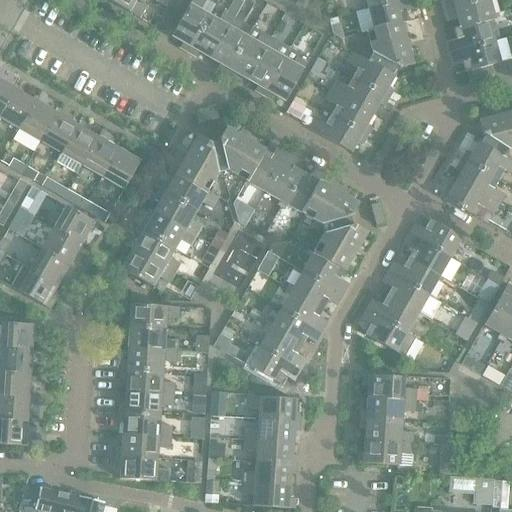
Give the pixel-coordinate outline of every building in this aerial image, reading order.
[(133,1),(134,0),(107,0),(138,17),(144,7),(133,1)] [(169,0),(165,8),(175,14),(182,0),(169,0)] [(179,47),(187,52),(207,16),(199,11),(205,1),(203,0),(191,0),(170,36),(182,43),(179,47)] [(198,52),(208,58),(232,16),(233,17),(242,1),(239,0),(233,0),(226,13),(223,11),(217,21),(207,16),(187,52),(195,57),(198,52)] [(216,69),(224,73),(251,27),(243,22),(253,4),(246,0),(242,0),(242,1),(233,17),(232,16),(208,58),(218,64),(216,69)] [(363,0),(366,9),(399,0),(363,0)] [(365,26),(366,30),(366,31),(400,22),(400,23),(408,21),(405,11),(415,8),(412,0),(399,0),(366,9),(370,25),(365,26)] [(439,0),(443,11),(480,0),(439,0)] [(492,13),(487,0),(480,0),(443,11),(446,22),(456,19),(458,27),(458,28),(493,18),(498,17),(497,12),(492,13)] [(458,28),(458,27),(452,29),(455,39),(444,42),(448,54),(493,41),(488,24),(494,22),(493,18),(458,28)] [(281,21),(274,32),(280,35),(286,25),(281,21)] [(370,52),(365,61),(382,70),(386,62),(397,68),(412,64),(406,44),(400,23),(400,22),(366,31),(366,30),(364,30),(370,52)] [(338,24),(329,26),(331,32),(332,34),(341,40),(343,39),(339,24),(338,24)] [(236,74),(245,79),(270,38),(260,32),(251,27),(224,73),(233,79),(236,74)] [(253,90),(262,95),(288,49),(280,44),(270,38),(245,79),(256,86),(253,90)] [(497,57),(493,41),(448,54),(451,65),(461,63),(464,73),(470,71),(472,78),(492,73),(490,66),(499,63),(499,62),(503,61),(502,56),(497,57)] [(298,54),(288,49),(262,95),(270,100),(273,95),(284,101),(308,60),(298,54)] [(356,69),(351,77),(387,98),(392,91),(386,88),(393,76),(382,70),(365,61),(351,52),(345,63),(356,69)] [(316,59),(313,64),(322,69),(325,63),(316,59)] [(335,81),(329,90),(372,114),(377,104),(382,107),(387,98),(351,77),(345,87),(335,81)] [(0,114),(13,91),(0,83),(0,114)] [(335,107),(330,115),(366,136),(370,128),(366,125),(372,114),(329,90),(324,101),(335,107)] [(0,114),(0,120),(18,131),(34,103),(13,91),(0,114)] [(18,131),(39,143),(56,114),(34,103),(18,131)] [(292,103),(285,114),(304,124),(308,117),(310,113),(292,103)] [(215,110),(205,113),(207,121),(217,118),(215,110)] [(511,148),(511,111),(498,115),(507,150),(508,150),(511,148)] [(197,124),(207,121),(205,113),(195,116),(197,124)] [(77,126),(56,114),(39,143),(40,143),(57,153),(61,155),(77,126)] [(361,145),(366,136),(330,115),(324,125),(313,119),(307,129),(350,153),(356,142),(361,145)] [(476,143),(476,144),(502,159),(503,157),(507,150),(498,115),(477,121),(481,135),(495,143),(492,147),(480,139),(478,143),(476,143)] [(77,175),(82,167),(98,138),(77,126),(61,155),(56,164),(77,175)] [(225,128),(217,142),(225,170),(244,180),(244,181),(262,150),(225,128)] [(206,191),(217,172),(206,139),(195,136),(174,174),(206,192),(206,191)] [(82,167),(103,179),(119,150),(98,138),(82,167)] [(511,162),(503,157),(502,159),(476,144),(470,154),(465,151),(460,160),(497,181),(502,171),(511,176),(511,162)] [(270,154),(262,150),(244,181),(244,180),(241,185),(245,187),(247,182),(263,192),(286,152),(275,145),(270,154)] [(140,162),(119,150),(103,179),(124,191),(140,162)] [(275,205),(279,207),(300,171),(292,167),(297,158),(286,152),(263,192),(278,200),(275,205)] [(23,154),(18,163),(24,166),(29,157),(23,154)] [(461,170),(455,181),(497,205),(503,195),(492,189),(497,181),(460,160),(456,167),(461,170)] [(8,167),(22,175),(25,168),(12,161),(8,167)] [(285,204),(301,214),(319,182),(320,183),(325,174),(313,167),(308,176),(300,171),(279,207),(283,209),(285,204)] [(38,176),(25,168),(22,175),(35,182),(38,176)] [(217,197),(206,191),(206,192),(174,174),(167,184),(163,182),(158,190),(194,211),(200,201),(211,207),(217,197)] [(12,190),(6,201),(13,205),(19,194),(25,184),(17,180),(12,190)] [(491,214),(497,205),(455,181),(449,191),(444,189),(439,197),(475,218),(481,208),(491,214)] [(301,214),(319,224),(350,216),(357,204),(320,183),(319,182),(301,214)] [(51,191),(64,198),(68,192),(55,185),(51,191)] [(190,219),(194,211),(158,190),(153,198),(158,201),(152,211),(195,236),(201,226),(190,219)] [(80,199),(68,192),(64,198),(76,205),(80,199)] [(26,197),(19,210),(26,214),(33,201),(26,197)] [(235,200),(233,203),(232,205),(238,224),(244,227),(253,211),(235,200)] [(13,205),(6,201),(0,211),(0,225),(1,227),(6,219),(13,205)] [(369,206),(371,216),(380,214),(377,204),(369,206)] [(63,206),(51,227),(80,243),(92,222),(63,206)] [(106,222),(110,215),(97,208),(93,215),(106,222)] [(20,226),(26,214),(19,210),(12,222),(20,226)] [(189,245),(195,236),(152,211),(146,221),(141,219),(137,227),(173,248),(178,239),(189,245)] [(382,224),(380,214),(371,216),(374,226),(382,224)] [(414,224),(408,234),(449,257),(457,243),(461,245),(463,242),(459,239),(460,238),(428,220),(423,229),(414,224)] [(322,234),(312,252),(311,253),(343,271),(365,233),(352,225),(322,234)] [(51,227),(39,249),(68,265),(80,243),(51,227)] [(168,257),(173,248),(137,227),(132,236),(136,239),(130,249),(173,274),(179,263),(168,257)] [(218,230),(209,245),(218,251),(227,235),(218,230)] [(411,250),(406,259),(443,280),(450,284),(461,264),(449,257),(408,234),(402,245),(411,250)] [(3,239),(0,243),(0,254),(3,256),(10,243),(3,239)] [(209,245),(200,261),(210,266),(218,251),(209,245)] [(57,286),(68,265),(39,249),(28,269),(28,270),(57,286)] [(168,283),(173,274),(130,249),(124,260),(120,257),(115,265),(155,288),(155,287),(153,285),(157,277),(168,283)] [(310,256),(301,271),(342,294),(348,284),(339,279),(343,271),(311,253),(312,252),(307,250),(305,254),(310,256)] [(392,262),(387,272),(428,295),(436,281),(441,284),(443,280),(406,259),(401,267),(392,262)] [(261,263),(256,271),(267,277),(272,269),(261,263)] [(45,307),(57,286),(28,270),(28,269),(21,265),(9,287),(16,290),(16,291),(45,307)] [(288,284),(286,288),(322,309),(326,301),(335,306),(342,294),(301,271),(292,286),(288,284)] [(490,271),(486,279),(487,279),(498,286),(503,278),(490,271)] [(389,288),(384,297),(421,318),(423,314),(419,311),(428,295),(387,272),(381,283),(389,288)] [(487,279),(476,298),(488,304),(498,286),(487,279)] [(497,339),(499,341),(511,317),(511,300),(511,288),(506,285),(483,325),(499,335),(497,339)] [(288,294),(279,310),(320,333),(326,322),(317,317),(322,309),(286,288),(284,291),(288,294)] [(420,320),(421,318),(384,297),(380,304),(371,300),(365,310),(406,333),(415,318),(420,320)] [(122,317),(122,327),(164,329),(165,319),(178,320),(178,307),(129,305),(128,317),(122,317)] [(474,310),(469,319),(477,324),(483,312),(477,308),(474,310)] [(251,309),(248,315),(256,320),(260,314),(251,309)] [(266,322),(264,326),(300,347),(305,339),(314,344),(320,333),(279,310),(271,324),(266,322)] [(398,348),(406,333),(365,310),(359,320),(368,326),(363,334),(395,352),(400,354),(402,350),(398,348)] [(506,339),(511,342),(511,317),(499,341),(504,343),(506,339)] [(462,329),(457,337),(459,338),(466,342),(471,334),(477,324),(469,319),(468,319),(462,329)] [(0,323),(0,328),(0,346),(32,349),(33,325),(0,323)] [(266,332),(258,347),(298,370),(305,359),(296,354),(300,347),(264,326),(262,329),(266,332)] [(127,337),(126,348),(175,351),(176,341),(164,340),(164,329),(122,327),(121,336),(127,337)] [(194,353),(207,353),(208,335),(195,334),(194,353)] [(220,335),(212,347),(223,353),(230,341),(220,335)] [(0,346),(0,371),(30,374),(32,349),(0,346)] [(292,381),(298,370),(258,347),(249,362),(245,360),(243,364),(246,366),(278,385),(283,376),(292,381)] [(120,360),(119,370),(162,372),(162,362),(175,363),(175,351),(126,348),(126,361),(120,360)] [(465,356),(460,365),(467,369),(472,360),(465,356)] [(493,370),(487,367),(483,377),(488,380),(493,370)] [(125,379),(124,391),(173,394),(173,383),(161,382),(162,372),(119,370),(119,379),(125,379)] [(0,371),(0,396),(29,398),(30,374),(0,371)] [(191,395),(204,396),(205,377),(192,376),(191,395)] [(366,386),(366,397),(414,401),(415,389),(403,389),(403,378),(361,376),(360,386),(366,386)] [(117,403),(117,413),(159,415),(160,405),(172,406),(173,394),(124,391),(123,404),(117,403)] [(0,420),(28,422),(29,398),(0,396),(0,420)] [(205,397),(192,396),(191,414),(204,415),(205,397)] [(257,409),(257,419),(299,422),(300,413),(294,413),(295,400),(246,396),(245,408),(257,409)] [(359,411),(358,419),(401,422),(402,412),(413,413),(414,401),(366,397),(365,411),(359,411)] [(210,401),(209,416),(218,417),(218,401),(210,401)] [(122,423),(121,435),(170,437),(171,427),(159,426),(159,415),(117,413),(116,423),(122,423)] [(203,419),(190,419),(189,440),(202,440),(203,419)] [(244,429),(243,440),(292,443),(293,431),(299,432),(299,422),(257,419),(256,430),(244,429)] [(364,430),(363,441),(412,444),(412,433),(400,432),(401,422),(358,419),(358,429),(364,430)] [(28,422),(0,420),(0,445),(26,446),(28,422)] [(115,447),(114,456),(156,459),(157,448),(169,449),(170,437),(121,435),(121,447),(115,447)] [(433,436),(432,446),(449,447),(450,437),(445,437),(433,436)] [(255,452),(254,462),(297,465),(297,456),(291,456),(292,443),(243,440),(243,451),(255,452)] [(411,456),(412,444),(363,441),(363,454),(357,454),(356,464),(398,466),(407,467),(411,463),(411,456)] [(208,444),(207,460),(215,460),(224,461),(225,445),(208,444)] [(450,469),(452,448),(440,447),(439,468),(450,469)] [(156,470),(156,459),(114,456),(113,465),(120,466),(119,479),(167,482),(168,470),(156,470)] [(215,460),(207,460),(206,472),(214,472),(215,460)] [(185,483),(199,484),(200,463),(186,462),(185,483)] [(241,472),(241,483),(289,486),(290,474),(296,475),(297,465),(254,462),(253,473),(241,472)] [(473,503),(490,505),(491,481),(450,478),(449,492),(474,493),(473,503)] [(509,483),(493,481),(490,507),(507,508),(509,483)] [(217,495),(218,482),(206,482),(205,494),(217,495)] [(288,499),(289,486),(241,483),(240,495),(252,495),(251,507),(294,509),(294,499),(288,499)] [(34,511),(35,509),(36,509),(46,511),(100,511),(103,502),(79,496),(79,497),(41,488),(39,495),(21,491),(15,511),(34,511)]
